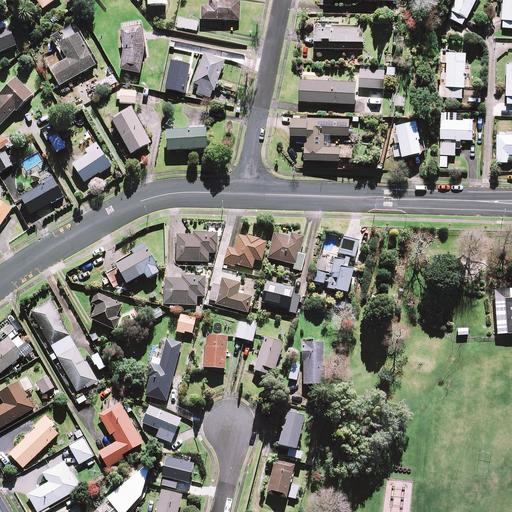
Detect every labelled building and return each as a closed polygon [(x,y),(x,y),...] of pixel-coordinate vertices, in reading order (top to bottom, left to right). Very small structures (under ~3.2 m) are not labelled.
[(36,0),(43,10),(56,0),(36,0)] [(457,0),(449,18),(463,25),(466,19),(468,19),(477,0),(457,0)] [(511,0),(504,0),(503,31),(511,31),(511,0)] [(240,1),(210,1),(209,9),(202,8),(202,20),(239,22),(240,1)] [(199,22),(178,18),(176,28),(197,31),(199,22)] [(0,52),(16,45),(6,21),(0,23),(0,52)] [(363,23),(316,23),(316,45),(363,45),(363,23)] [(124,49),(121,70),(139,74),(145,45),(142,27),(122,30),(124,49)] [(96,65),(78,34),(59,45),(68,60),(50,70),(60,86),(96,65)] [(466,52),(446,51),(444,99),(463,100),(463,88),(465,88),(466,52)] [(224,60),(204,53),(193,82),(199,84),(196,92),(210,97),(224,60)] [(396,64),(387,64),(386,72),(395,72),(396,64)] [(384,85),(385,67),(360,65),(360,84),(384,85)] [(117,82),(113,75),(94,86),(99,94),(117,82)] [(355,100),(355,78),(301,76),(301,98),(355,100)] [(0,126),(34,94),(17,77),(0,94),(0,126)] [(136,88),(121,88),(120,103),(135,103),(136,88)] [(149,140),(131,107),(112,118),(130,151),(149,140)] [(463,119),(464,113),(441,112),(440,138),(472,139),(473,119),(463,119)] [(350,117),(293,114),(292,137),(305,138),(304,155),(339,157),(340,144),(323,143),(324,131),(349,132),(350,117)] [(423,148),(415,118),(395,124),(401,145),(392,148),(394,156),(423,148)] [(206,146),(205,125),(166,127),(167,148),(206,146)] [(66,147),(56,130),(47,135),(57,152),(66,147)] [(511,131),(497,132),(497,160),(509,161),(509,153),(511,153),(511,131)] [(0,151),(10,147),(6,137),(0,140),(0,151)] [(456,156),(457,143),(441,142),(440,154),(456,156)] [(111,165),(99,145),(72,161),(84,181),(111,165)] [(13,165),(6,153),(0,156),(0,172),(0,173),(13,165)] [(29,214),(34,211),(66,195),(51,166),(30,177),(35,186),(19,194),(29,214)] [(0,226),(12,208),(0,199),(0,226)] [(215,251),(216,232),(193,231),(193,234),(177,234),(176,259),(208,261),(208,251),(215,251)] [(295,263),(302,234),(291,231),(290,236),(274,232),(268,256),(295,263)] [(266,239),(238,232),(234,247),(228,246),(224,262),(234,264),(235,262),(252,266),(254,257),(261,258),(266,239)] [(358,237),(342,234),(339,252),(344,253),(343,257),(333,255),(330,270),(326,269),(327,258),(317,256),(313,280),(328,283),(327,286),(348,290),(352,264),(347,263),(349,254),(354,255),(358,237)] [(159,269),(143,242),(130,250),(131,253),(116,262),(127,281),(144,270),(147,276),(159,269)] [(181,276),(165,275),(164,302),(196,303),(196,293),(204,294),(205,275),(181,274),(181,276)] [(239,280),(222,276),(216,302),(246,309),(250,293),(236,290),(239,280)] [(292,284),(266,279),(262,296),(279,299),(278,304),(287,306),(286,308),(295,310),(299,292),(291,291),(292,284)] [(511,285),(498,285),(497,328),(511,328),(511,285)] [(122,303),(97,291),(91,302),(96,304),(90,317),(114,328),(119,317),(116,316),(122,303)] [(61,317),(51,299),(32,310),(78,393),(98,381),(86,361),(85,362),(60,318),(61,317)] [(195,316),(180,312),(176,329),(191,333),(195,316)] [(256,322),(239,317),(235,334),(251,339),(256,322)] [(15,330),(11,325),(3,331),(8,337),(15,330)] [(468,328),(457,328),(456,336),(468,336),(468,328)] [(227,332),(206,331),(203,364),(224,366),(227,332)] [(25,343),(17,333),(0,345),(0,373),(23,356),(18,349),(25,343)] [(282,339),(265,334),(255,367),(267,371),(268,365),(274,366),(282,339)] [(181,342),(165,338),(159,363),(152,361),(149,373),(151,373),(145,393),(166,399),(181,342)] [(323,339),(303,338),(302,382),(323,382),(323,339)] [(106,368),(98,355),(92,359),(100,371),(106,368)] [(298,363),(290,362),(288,376),(296,377),(298,363)] [(51,374),(36,382),(43,394),(57,386),(51,374)] [(33,387),(27,376),(0,390),(0,394),(4,402),(0,404),(0,426),(34,407),(25,391),(33,387)] [(141,442),(120,402),(116,404),(117,406),(100,415),(110,433),(112,432),(117,441),(99,450),(108,466),(124,457),(121,453),(141,442)] [(180,417),(150,404),(143,421),(159,427),(156,435),(170,441),(180,417)] [(303,412),(286,408),(279,443),(296,447),(303,412)] [(54,424),(46,415),(34,426),(35,427),(9,452),(23,467),(59,433),(53,426),(54,424)] [(94,455),(84,437),(69,445),(79,463),(94,455)] [(294,456),(294,457),(301,457),(301,456),(303,456),(303,448),(295,448),(295,450),(287,450),(287,456),(294,456)] [(80,486),(64,460),(43,473),(48,481),(27,493),(38,511),(80,486)] [(293,464),(275,460),(268,492),(296,498),(299,484),(289,482),(293,464)] [(104,499),(115,511),(122,511),(141,493),(149,467),(145,462),(104,499)] [(176,511),(181,491),(162,487),(155,511),(176,511)] [(115,511),(104,499),(88,511),(115,511)]
